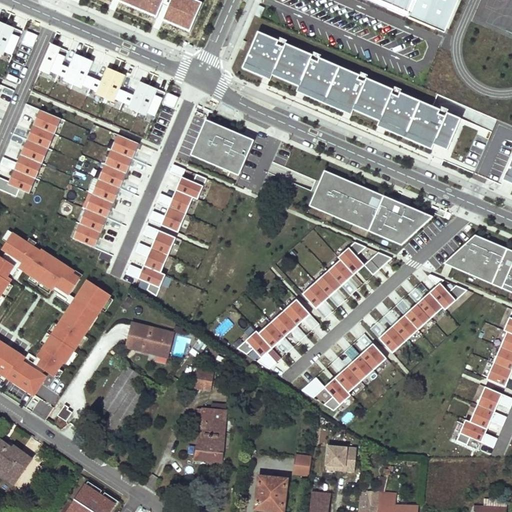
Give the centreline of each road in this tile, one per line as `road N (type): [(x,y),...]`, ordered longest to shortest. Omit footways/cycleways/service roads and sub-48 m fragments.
road 1 (residential): [(511,220),(280,123),(199,79)]
road 2 (residential): [(11,0),(199,79)]
road 3 (residential): [(0,401),(166,511)]
